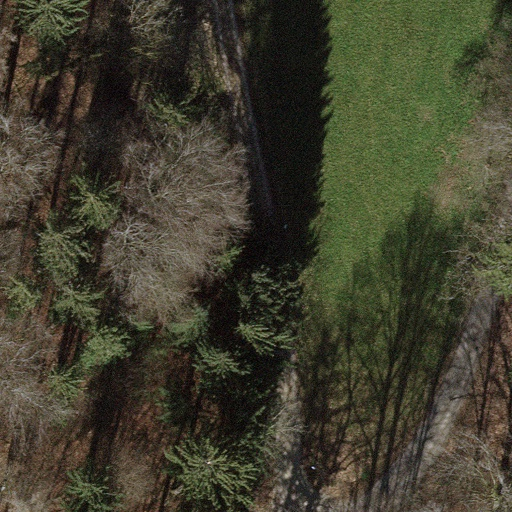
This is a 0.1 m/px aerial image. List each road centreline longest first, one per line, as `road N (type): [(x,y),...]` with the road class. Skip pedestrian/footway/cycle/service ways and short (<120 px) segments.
road 1 (track): [(290,511),(277,290),(227,0)]
road 2 (track): [(511,208),(472,345),(419,469),(350,511)]
